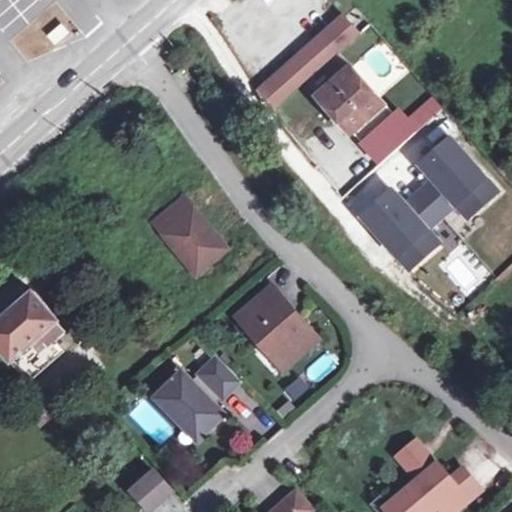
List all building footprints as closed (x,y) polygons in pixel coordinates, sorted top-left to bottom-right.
[(359,31),(343,13),(261,86),(277,104),(359,31)] [(365,58),(354,68),(387,105),(398,96),(365,58)] [(387,105),(354,68),(319,98),(352,136),(387,105)] [(411,109),(419,123),(442,109),(434,95),(411,109)] [(364,145),(381,164),(417,133),(400,113),(364,145)] [(451,136),(421,161),(436,178),(406,205),(393,190),(365,214),(411,265),(441,239),(430,226),(457,203),(468,216),(498,190),(451,136)] [(163,235),(193,209),(184,198),(153,224),(163,235)] [(193,209),(163,235),(196,275),(227,250),(193,209)] [(318,339),(273,287),(247,310),(252,316),(243,324),(271,357),(278,351),(289,364),(318,339)] [(47,332),(60,320),(34,289),(0,318),(0,347),(28,380),(63,350),(47,332)] [(431,297),(425,307),(449,322),(455,312),(431,297)] [(252,316),(247,310),(237,318),(243,324),(252,316)] [(289,364),(278,351),(271,357),(283,370),(289,364)] [(217,358),(199,375),(223,400),(241,382),(217,358)] [(224,415),(182,373),(156,399),(198,442),(224,415)] [(46,393),(39,399),(52,414),(58,409),(46,393)] [(52,414),(39,399),(27,408),(40,424),(52,414)] [(415,442),(397,456),(403,464),(421,449),(415,442)] [(421,449),(403,464),(419,483),(387,510),(389,511),(429,511),(438,505),(443,511),(455,511),(460,508),(450,495),(456,489),(450,483),(421,449)] [(193,451),(176,459),(184,477),(201,470),(193,451)] [(456,489),(450,495),(460,508),(479,492),(463,472),(450,483),(456,489)] [(171,492),(155,473),(132,493),(149,511),(171,492)] [(284,504),(290,511),(312,511),(315,510),(298,491),(284,504)]
